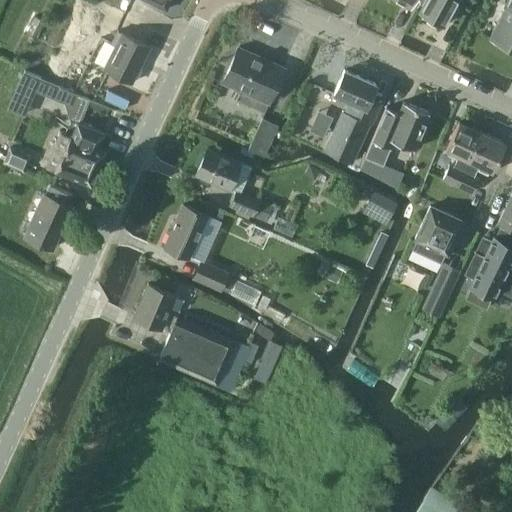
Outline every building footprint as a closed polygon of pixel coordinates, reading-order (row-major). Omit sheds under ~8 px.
[(146,0),(166,10),(170,0),(146,0)] [(455,0),(427,0),(420,12),(442,24),(455,0)] [(511,0),(508,0),(505,6),(489,37),(511,48),(511,0)] [(100,7),(88,30),(110,42),(122,19),(100,7)] [(37,37),(44,22),(34,17),(26,31),(37,37)] [(150,46),(118,30),(112,42),(116,44),(104,68),(132,82),(134,78),(137,77),(141,69),(140,66),(150,46)] [(269,102),(284,68),(238,47),(223,81),(269,102)] [(324,151),(349,162),(367,122),(371,124),(381,101),(370,96),(376,83),(344,69),(333,93),(350,100),(345,111),(342,110),(324,151)] [(68,89),(25,70),(9,107),(23,114),(35,87),(63,100),(68,89)] [(403,100),(398,111),(385,106),(364,156),(383,164),(393,139),(413,148),(429,111),(403,100)] [(262,117),(247,148),(264,156),(278,125),(262,117)] [(456,185),(482,131),(458,120),(445,148),(458,154),(453,165),(449,163),(442,178),(456,185)] [(91,185),(106,151),(98,147),(105,133),(77,121),(71,135),(61,130),(45,164),(91,185)] [(482,131),(456,185),(471,191),(478,177),(474,175),(479,164),(492,170),(505,143),(482,131)] [(9,147),(2,162),(22,171),(29,156),(9,147)] [(229,188),(240,162),(207,148),(196,173),(229,188)] [(403,172),(383,164),(364,156),(360,168),(396,188),(403,172)] [(317,174),(319,168),(309,164),(305,174),(311,176),(317,174)] [(44,191),(24,235),(52,248),(72,204),(69,202),(73,193),(50,183),(46,192),(44,191)] [(274,206),(238,189),(230,206),(267,222),(274,206)] [(375,191),(364,211),(386,223),(396,204),(375,191)] [(511,193),(498,221),(497,223),(511,230),(511,193)] [(189,256),(207,214),(183,204),(164,245),(189,256)] [(463,220),(430,205),(415,238),(417,239),(413,248),(441,261),(445,252),(447,253),(463,220)] [(290,219),(294,209),(290,207),(285,217),(290,219)] [(221,220),(224,213),(218,211),(215,217),(221,220)] [(476,252),(466,272),(474,275),(470,284),(471,284),(472,283),(493,293),(492,295),(493,295),(497,286),(511,293),(511,232),(499,226),(494,236),(493,236),(490,241),(483,237),(477,250),(474,249),(474,250),(476,252)] [(200,261),(193,278),(219,289),(227,272),(200,261)] [(342,270),(328,264),(323,276),(337,282),(342,270)] [(438,314),(452,282),(438,275),(423,307),(438,314)] [(134,315),(170,330),(158,359),(216,384),(235,340),(167,311),(174,294),(148,283),(134,315)] [(455,511),(461,503),(430,485),(414,511),(455,511)]
